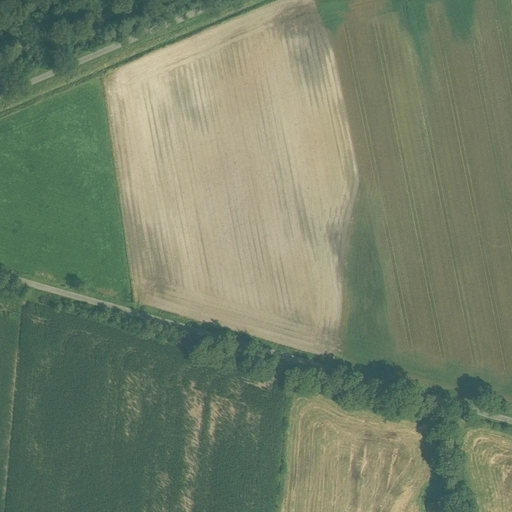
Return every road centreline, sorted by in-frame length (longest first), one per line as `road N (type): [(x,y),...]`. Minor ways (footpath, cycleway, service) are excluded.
road 1 (unclassified): [(0,276),(511,421)]
road 2 (unclassified): [(0,95),(227,0)]
